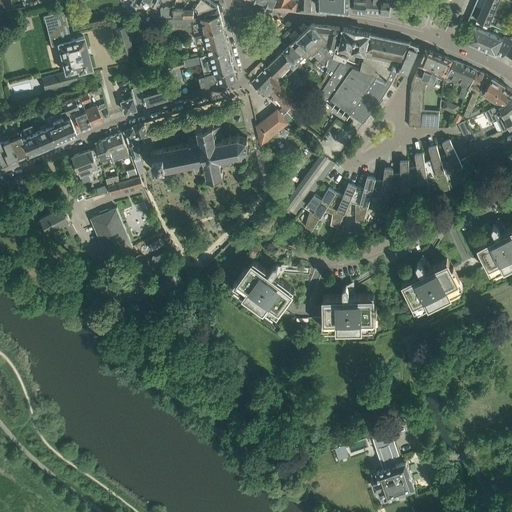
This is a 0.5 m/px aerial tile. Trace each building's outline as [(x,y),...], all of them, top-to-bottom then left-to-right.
[(0,0),(1,1),(6,10),(15,8),(10,0),(0,0)] [(218,4),(217,2),(213,0),(195,0),(193,4),(193,8),(184,8),(184,16),(205,16),(206,16),(205,8),(218,4)] [(298,0),(297,8),(312,9),(312,6),(311,0),(298,0)] [(351,5),(351,0),(317,0),(317,6),(349,9),(349,5),(351,5)] [(351,0),(351,5),(353,6),(353,9),(365,10),(365,0),(351,0)] [(365,0),(365,10),(380,12),(381,0),(365,0)] [(390,13),(390,0),(381,0),(380,12),(390,13)] [(390,0),(390,13),(403,14),(403,10),(406,10),(406,4),(404,4),(404,0),(390,0)] [(476,0),(474,6),(474,7),(475,4),(482,7),(477,18),(489,24),(493,13),(499,0),(476,0)] [(220,12),(218,4),(205,8),(206,16),(220,12)] [(174,17),(175,8),(175,5),(161,8),(162,17),(165,17),(174,17)] [(184,16),(184,8),(175,8),(174,17),(184,16)] [(65,71),(45,76),(48,88),(77,80),(74,69),(78,68),(78,71),(92,68),(89,57),(88,57),(86,47),(84,36),(67,40),(66,35),(70,34),(64,10),(57,11),(61,27),(59,28),(59,27),(54,28),(54,29),(49,30),(52,44),(58,43),(58,44),(65,70),(65,71)] [(223,27),(220,12),(206,16),(205,16),(184,16),(174,17),(165,17),(166,28),(194,27),(196,34),(223,27)] [(326,43),(330,26),(310,23),(298,35),(308,46),(307,47),(313,52),(321,60),(326,55),(327,54),(327,43),(326,43)] [(469,36),(467,39),(470,40),(496,52),(503,38),(487,30),(474,25),(469,36)] [(333,57),(340,27),(330,26),(326,43),(327,43),(327,54),(326,55),(333,57)] [(229,47),(223,27),(196,34),(189,36),(191,46),(197,45),(200,54),(200,55),(229,47)] [(369,33),(364,32),(343,27),(336,56),(334,59),(339,61),(360,69),(369,33)] [(379,60),(389,37),(369,33),(360,69),(372,74),(379,60)] [(496,52),(503,55),(511,42),(511,34),(510,37),(505,34),(503,38),(496,52)] [(308,46),(298,35),(291,42),(305,57),(306,56),(307,58),(313,52),(307,47),(308,46)] [(387,90),(391,84),(398,71),(401,64),(410,42),(389,37),(379,60),(372,74),(360,69),(339,61),(334,70),(329,78),(323,86),(321,91),(330,98),(350,113),(351,113),(360,120),(364,122),(367,118),(379,102),(387,90)] [(130,38),(121,40),(123,46),(131,44),(130,38)] [(305,57),(291,42),(284,49),(298,64),(300,66),(302,64),(300,62),(305,57)] [(406,75),(419,45),(410,42),(401,64),(398,71),(406,75)] [(200,54),(184,59),(186,64),(186,66),(202,62),(202,61),(211,58),(215,71),(215,73),(217,72),(234,68),(231,57),(229,47),(210,52),(200,55),(200,54)] [(428,78),(439,53),(426,48),(419,66),(425,68),(422,75),(428,78)] [(298,64),(284,49),(268,65),(283,80),(298,64)] [(446,74),(453,59),(439,53),(428,78),(435,81),(438,74),(443,76),(445,74),(446,74)] [(186,64),(184,59),(162,64),(164,70),(168,69),(180,66),(186,64)] [(334,70),(339,61),(334,59),(329,67),(331,68),(334,70)] [(461,74),(465,64),(454,59),(447,77),(461,83),(464,76),(461,74)] [(469,87),(477,69),(465,64),(461,74),(464,76),(461,83),(464,84),(459,95),(464,98),(469,87)] [(283,80),(268,65),(252,81),(266,96),(270,92),(283,106),(280,109),(278,107),(277,108),(288,122),(288,123),(289,122),(296,130),(300,124),(294,117),(300,112),(304,116),(310,107),(293,90),(283,80)] [(237,79),(234,68),(217,72),(220,84),(237,79)] [(483,83),(487,74),(477,69),(469,87),(476,90),(475,92),(473,91),(466,109),(471,111),(474,106),(480,91),(483,83)] [(218,84),(215,73),(215,71),(199,76),(203,89),(218,84)] [(427,78),(422,76),(415,73),(411,83),(411,88),(410,88),(410,89),(423,89),(427,78)] [(492,98),(502,83),(487,74),(483,83),(487,85),(482,92),(492,98)] [(323,86),(329,78),(326,75),(325,76),(319,82),(323,86)] [(321,91),(323,86),(319,82),(311,95),(315,98),(319,93),(321,91)] [(503,102),(511,90),(511,89),(502,83),(492,98),(500,103),(503,102)] [(92,84),(83,86),(84,92),(93,91),(92,84)] [(176,95),(173,85),(168,87),(168,85),(142,93),(146,105),(157,102),(157,101),(160,100),(161,101),(170,98),(170,97),(176,95)] [(422,101),(423,89),(410,89),(410,101),(422,101)] [(511,111),(511,90),(503,102),(500,103),(485,110),(491,121),(497,119),(511,111)] [(88,92),(87,93),(79,96),(92,124),(103,120),(96,104),(90,106),(88,101),(91,100),(88,92)] [(92,124),(79,96),(62,103),(65,110),(67,114),(69,114),(74,112),(81,129),(92,124)] [(122,100),(125,112),(137,108),(134,96),(122,100)] [(422,113),(422,101),(410,101),(409,113),(422,113)] [(28,104),(18,107),(21,117),(31,114),(28,104)] [(458,112),(459,109),(455,107),(451,118),(455,120),(458,112)] [(261,144),(288,123),(288,122),(277,108),(256,124),(259,134),(261,144)] [(77,133),(69,114),(67,114),(65,110),(57,113),(57,115),(57,116),(66,137),(77,133)] [(511,125),(511,111),(497,119),(503,130),(511,125)] [(459,122),(463,114),(458,112),(455,120),(459,122)] [(421,126),(422,113),(409,113),(409,125),(421,126)] [(422,114),(421,126),(438,127),(439,115),(422,114)] [(66,137),(57,116),(45,121),(46,122),(54,143),(66,137)] [(458,123),(463,135),(471,131),(465,119),(458,123)] [(54,143),(46,122),(40,125),(41,128),(39,129),(38,126),(33,128),(42,148),(54,143)] [(129,129),(125,130),(125,131),(134,158),(140,156),(141,156),(139,151),(140,149),(139,147),(137,147),(137,144),(140,143),(138,139),(149,135),(144,122),(133,125),(134,127),(129,129)] [(242,152),(248,148),(249,148),(250,147),(248,146),(246,139),(248,137),(247,136),(246,138),(239,135),(239,133),(237,133),(237,135),(231,136),(231,134),(229,135),(230,137),(224,138),(223,136),(220,126),(221,125),(220,124),(220,125),(214,127),(213,125),(214,123),(213,122),(212,124),(199,127),(196,126),(196,127),(198,128),(199,135),(197,135),(197,136),(190,137),(190,136),(189,136),(190,143),(182,144),(181,143),(181,144),(172,146),(172,145),(171,145),(171,146),(163,148),(163,147),(162,147),(162,148),(153,150),(153,149),(152,149),(153,156),(151,156),(151,158),(153,157),(155,164),(153,165),(153,166),(155,166),(156,173),(158,172),(158,171),(166,169),(167,171),(168,170),(168,169),(176,167),(176,169),(178,168),(177,167),(185,165),(185,167),(187,167),(187,165),(194,164),(196,171),(197,170),(204,169),(206,168),(208,175),(207,177),(208,177),(209,176),(222,173),(224,174),(225,173),(223,172),(222,165),(224,165),(227,164),(228,165),(229,164),(228,163),(227,158),(228,158),(227,156),(233,154),(234,157),(235,156),(235,154),(241,153),(241,155),(243,155),(242,152)] [(26,129),(20,131),(21,137),(29,153),(42,148),(33,128),(32,125),(27,127),(30,133),(28,133),(26,129)] [(21,137),(20,131),(20,130),(8,135),(18,158),(29,153),(21,137)] [(130,154),(122,132),(106,138),(112,155),(114,160),(130,154)] [(18,158),(8,135),(7,133),(1,136),(0,134),(0,159),(2,165),(18,158)] [(106,138),(96,141),(98,149),(102,162),(105,171),(107,170),(106,165),(111,163),(114,162),(113,160),(114,160),(112,155),(106,138)] [(460,160),(450,138),(442,141),(448,153),(440,157),(445,173),(452,170),(457,177),(473,170),(467,156),(460,160)] [(450,188),(445,173),(440,157),(437,144),(429,146),(432,159),(425,161),(427,178),(434,176),(442,190),(450,188)] [(494,156),(489,145),(478,150),(483,161),(494,156)] [(102,162),(98,149),(93,151),(92,148),(73,155),(81,177),(93,173),(91,167),(98,164),(102,162)] [(430,197),(427,178),(425,161),(423,151),(415,153),(417,166),(409,167),(409,184),(416,183),(422,198),(430,197)] [(140,156),(134,158),(139,173),(143,172),(141,168),(143,165),(140,157),(140,156)] [(410,205),(409,184),(409,167),(409,159),(400,159),(401,173),(392,173),(390,190),(397,190),(401,205),(410,205)] [(139,176),(135,167),(127,169),(130,178),(139,176)] [(375,179),(371,195),(378,196),(379,212),(378,224),(387,220),(387,213),(390,190),(392,173),(393,168),(385,167),(383,180),(375,179)] [(120,180),(118,174),(106,177),(108,183),(120,180)] [(145,185),(140,175),(139,176),(130,178),(120,180),(108,183),(111,193),(145,185)] [(371,195),(375,179),(376,177),(367,175),(364,187),(356,185),(350,201),(356,203),(355,219),(364,221),(371,195)] [(350,201),(356,185),(348,182),(343,194),(336,191),(324,209),(332,213),(331,224),(338,227),(350,201)] [(324,209),(336,191),(336,190),(329,186),(322,197),(315,193),(305,206),(310,210),(305,225),(312,230),(324,209)] [(77,232),(63,205),(41,217),(48,231),(65,222),(71,235),(77,232)] [(134,245),(117,206),(91,217),(107,256),(134,245)] [(511,225),(505,229),(499,216),(494,223),(492,226),(491,226),(491,227),(492,228),(495,234),(478,243),(482,252),(480,252),(490,272),(494,270),(495,272),(493,272),(494,273),(496,272),(499,273),(502,272),(505,272),(508,272),(510,271),(511,270),(511,225)] [(360,231),(362,222),(356,221),(353,230),(360,231)] [(397,232),(394,227),(387,230),(390,235),(397,232)] [(174,262),(168,250),(157,256),(154,254),(152,259),(156,260),(159,267),(158,270),(163,271),(164,268),(174,262)] [(463,285),(459,277),(453,266),(451,266),(447,258),(430,266),(423,253),(418,260),(416,263),(416,264),(416,265),(419,271),(402,280),(407,289),(405,289),(415,309),(419,307),(419,309),(418,309),(418,310),(420,309),(422,310),(424,310),(427,310),(429,309),(430,309),(433,309),(437,308),(440,306),(442,305),(444,305),(446,303),(448,302),(449,301),(451,300),(452,299),(454,298),(456,295),(458,293),(460,290),(461,289),(461,288),(460,289),(459,287),(463,285)] [(294,288),(279,277),(287,265),(275,264),(274,264),(273,264),(269,270),(254,259),(248,267),(246,266),(233,284),(237,287),(236,288),(235,287),(234,288),(236,289),(237,291),(238,293),(239,296),(240,297),(243,300),(245,302),(246,304),(247,305),(250,307),(253,309),(256,310),(259,312),(262,313),(264,313),(266,314),(269,314),(271,315),(273,316),(274,315),(272,314),(273,313),(277,315),(290,297),(288,296),(294,288)] [(161,298),(179,285),(173,276),(154,289),(161,298)] [(376,326),(376,308),(376,304),(374,304),(374,294),(355,294),(354,279),(343,286),(343,287),(343,294),(324,295),(324,305),(322,305),(322,327),(327,327),(327,328),(325,328),(325,329),(327,329),(329,330),(331,331),(333,332),(335,333),(338,334),(340,334),(342,334),(345,335),(348,335),(351,335),(353,335),(355,335),(358,334),(360,333),(362,333),(365,332),(367,331),(369,330),(371,328),(373,328),(373,327),(372,327),(372,326),(376,326)] [(132,324),(155,308),(146,295),(138,300),(135,301),(135,300),(131,303),(132,304),(119,313),(125,322),(129,319),(132,324)] [(414,487),(405,461),(400,463),(396,464),(393,456),(398,454),(394,442),(389,428),(371,435),(376,448),(379,447),(386,467),(376,471),(379,479),(373,481),(375,488),(382,486),(385,497),(414,487)] [(347,436),(337,439),(341,451),(351,447),(347,436)]
